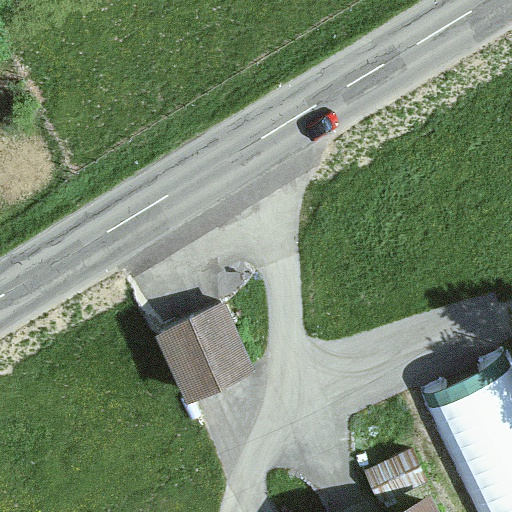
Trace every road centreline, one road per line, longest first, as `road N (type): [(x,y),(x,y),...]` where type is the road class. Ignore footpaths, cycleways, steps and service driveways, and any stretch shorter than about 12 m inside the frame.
road 1 (secondary): [(497,0),(0,301)]
road 2 (track): [(233,511),(287,311),(284,128)]
road 3 (unknown): [(269,401),(511,306)]
